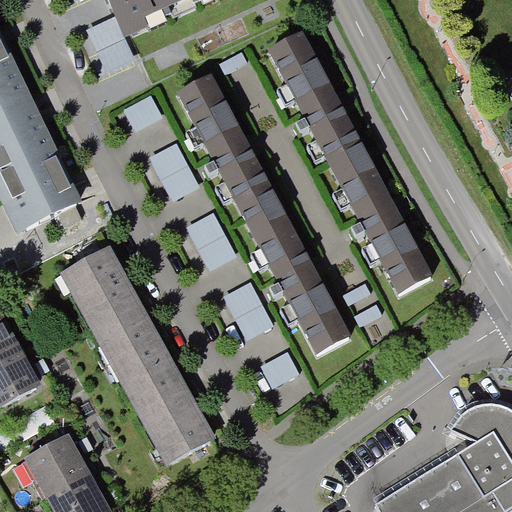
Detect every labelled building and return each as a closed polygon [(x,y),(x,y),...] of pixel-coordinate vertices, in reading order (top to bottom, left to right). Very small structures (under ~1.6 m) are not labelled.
[(105,0),(114,18),(125,41),(151,29),(147,21),(163,14),(165,19),(174,16),(171,10),(192,0),(195,5),(203,1),(202,0),(105,0)] [(125,41),(114,18),(87,31),(108,74),(135,61),(125,41)] [(305,34),(268,54),(329,168),(366,149),(305,34)] [(36,111),(0,38),(0,201),(16,234),(81,203),(36,111)] [(214,78),(180,96),(246,223),(280,205),(214,78)] [(150,99),(125,113),(136,133),(161,118),(150,99)] [(178,144),(149,159),(172,203),(201,188),(178,144)] [(366,149),(329,168),(360,226),(400,300),(436,281),(366,149)] [(352,339),(280,205),(246,223),(279,286),(317,358),(352,339)] [(216,214),(187,230),(210,273),(239,258),(216,214)] [(62,277),(89,328),(140,301),(113,250),(62,277)] [(253,283),(224,298),(248,342),(277,327),(253,283)] [(89,328),(116,377),(166,350),(140,301),(89,328)] [(0,361),(23,349),(0,307),(0,361)] [(0,412),(44,388),(23,349),(0,361),(0,412)] [(116,377),(139,421),(191,392),(166,350),(116,377)] [(289,354),(262,367),(273,389),(300,376),(289,354)] [(139,421),(166,470),(219,441),(191,392),(139,421)] [(511,511),(511,413),(501,409),(493,408),(488,408),(472,411),(460,419),(453,433),(476,444),(377,508),(379,511),(511,511)] [(93,477),(70,436),(23,462),(45,503),(93,477)] [(111,511),(93,477),(45,503),(50,511),(111,511)]
